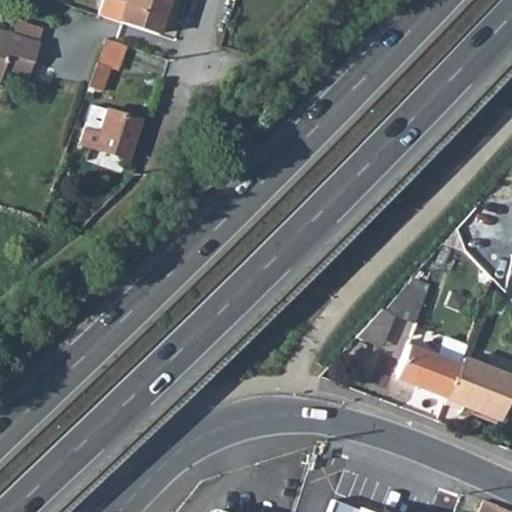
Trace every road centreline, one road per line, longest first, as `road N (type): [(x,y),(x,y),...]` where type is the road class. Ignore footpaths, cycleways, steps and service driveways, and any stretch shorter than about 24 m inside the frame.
road 1 (trunk): [(8,511),(316,215),(511,12)]
road 2 (trunk): [(438,0),(0,435)]
road 3 (residential): [(122,511),(186,445),(273,411),(322,412),(511,485)]
road 4 (residential): [(140,210),(207,0)]
